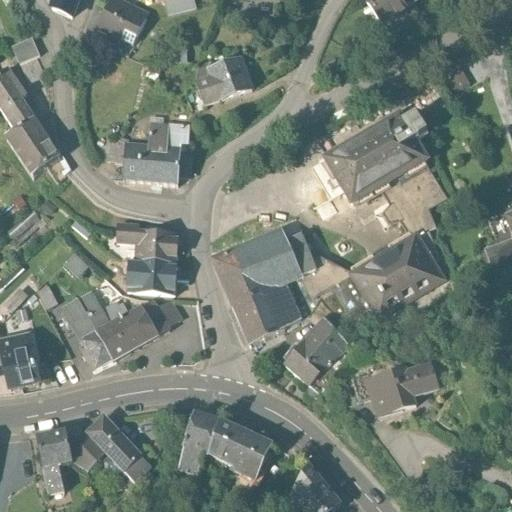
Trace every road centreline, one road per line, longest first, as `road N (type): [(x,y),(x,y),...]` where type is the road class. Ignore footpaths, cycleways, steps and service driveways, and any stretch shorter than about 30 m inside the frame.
road 1 (residential): [(32,0),(59,52),(64,142),(90,192),(120,209),(198,217)]
road 2 (residential): [(296,117),(511,17)]
road 3 (secondary): [(221,389),(164,389),(0,416)]
road 4 (secondary): [(380,511),(316,442),(271,408),(221,389)]
road 5 (residential): [(221,389),(198,217)]
road 6 (residential): [(430,511),(410,471),(415,454),(444,457),(511,490)]
road 7 (residential): [(198,217),(222,173),(296,117)]
road 8 (residential): [(296,117),(300,82),(341,0)]
